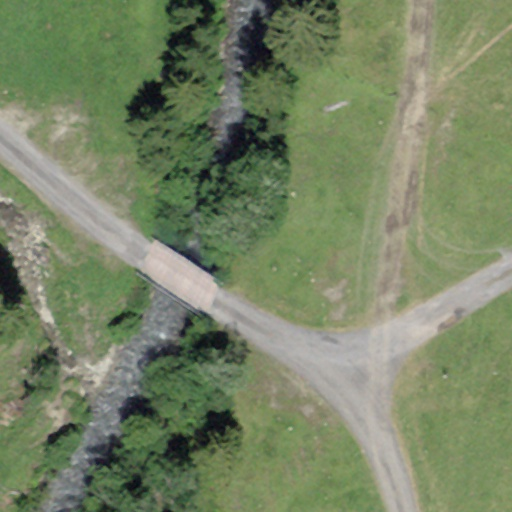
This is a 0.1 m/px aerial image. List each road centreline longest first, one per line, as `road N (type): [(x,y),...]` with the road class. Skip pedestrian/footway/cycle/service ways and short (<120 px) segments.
road 1 (track): [(0,129),(221,313),(346,376),(404,511)]
road 2 (track): [(346,376),(511,277)]
